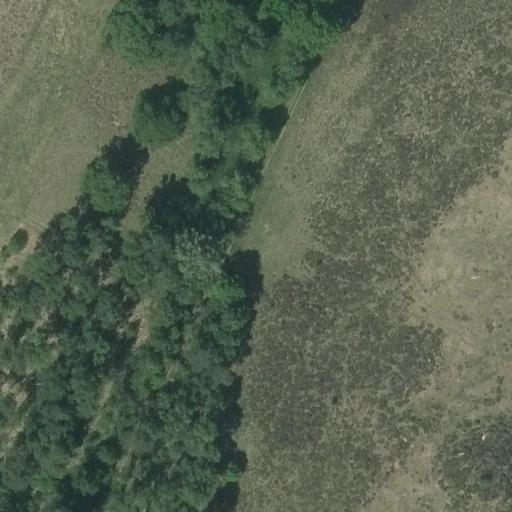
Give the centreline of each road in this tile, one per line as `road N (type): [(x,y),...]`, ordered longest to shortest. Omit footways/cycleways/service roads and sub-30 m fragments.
road 1 (track): [(339,0),(80,511)]
road 2 (track): [(180,306),(8,214)]
